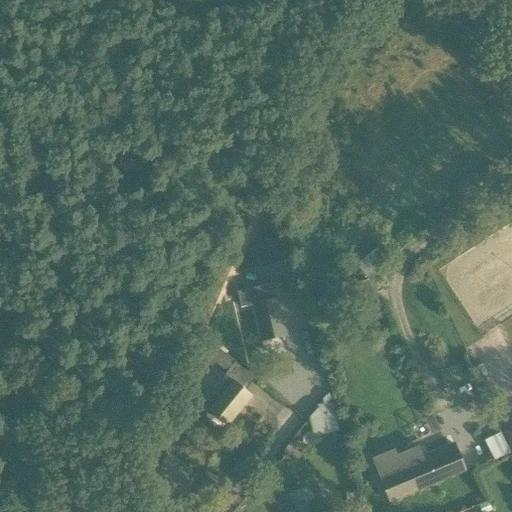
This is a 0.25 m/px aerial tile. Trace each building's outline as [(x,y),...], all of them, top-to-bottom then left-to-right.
[(451,186),(461,204),(502,180),(493,164),(451,186)] [(256,246),(261,269),(283,263),(276,240),(256,246)] [(376,250),(356,266),(364,276),(366,278),(386,262),(376,250)] [(356,266),(350,271),(354,276),(352,278),(356,283),(364,276),(356,266)] [(367,281),(342,292),(353,315),(378,303),(367,281)] [(253,305),(262,342),(285,337),(273,284),(238,293),(241,309),(253,305)] [(211,352),(202,362),(209,367),(212,363),(215,365),(220,359),(227,351),(218,344),(211,352)] [(208,411),(212,414),(227,427),(251,398),(245,392),(254,380),(235,363),(225,376),(232,382),(208,411)] [(193,400),(185,411),(195,419),(203,408),(193,400)] [(511,427),(502,432),(511,452),(511,427)] [(491,460),(507,453),(497,434),(482,441),(491,460)] [(394,450),(371,460),(380,482),(388,502),(446,478),(465,471),(454,445),(424,458),(422,459),(417,447),(396,456),(394,450)] [(150,482),(167,495),(180,476),(185,480),(191,473),(169,456),(150,482)] [(272,499),(278,511),(299,511),(311,505),(302,485),(272,499)]
